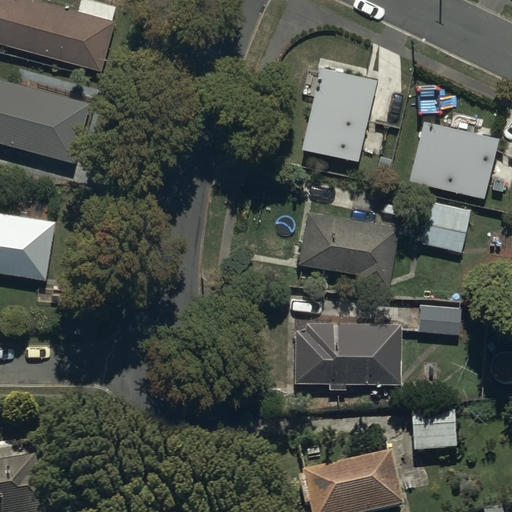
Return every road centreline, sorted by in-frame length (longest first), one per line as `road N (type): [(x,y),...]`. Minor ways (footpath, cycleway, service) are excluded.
road 1 (residential): [(234,0),(162,254),(153,362)]
road 2 (residential): [(153,362),(0,361)]
road 3 (residential): [(153,362),(171,511)]
road 4 (residential): [(511,54),(400,0)]
